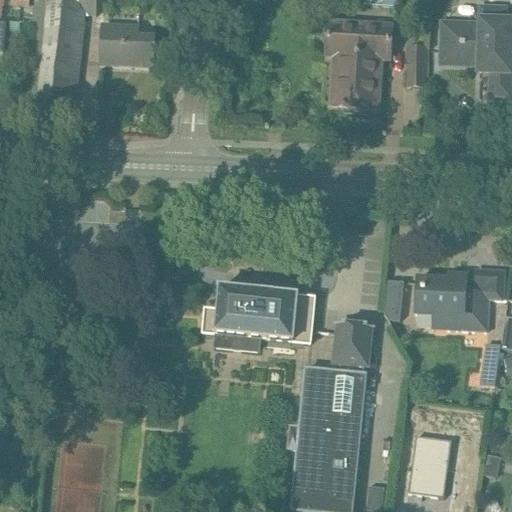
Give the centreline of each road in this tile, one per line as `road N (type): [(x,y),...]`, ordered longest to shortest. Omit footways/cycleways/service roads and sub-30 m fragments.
road 1 (tertiary): [(511,180),(191,164)]
road 2 (tertiary): [(191,164),(0,152)]
road 3 (tertiary): [(191,164),(203,0)]
